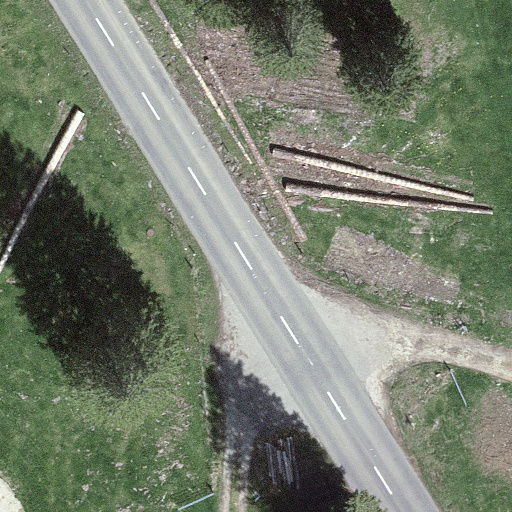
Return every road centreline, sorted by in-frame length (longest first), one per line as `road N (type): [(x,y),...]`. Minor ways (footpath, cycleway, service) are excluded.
road 1 (tertiary): [(403,511),(86,0)]
road 2 (track): [(302,349),(461,369),(511,385)]
